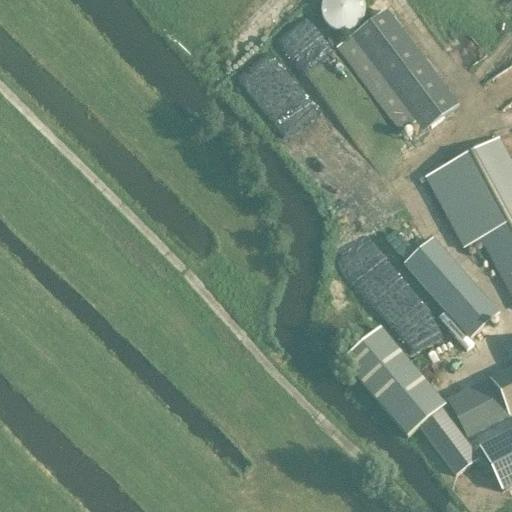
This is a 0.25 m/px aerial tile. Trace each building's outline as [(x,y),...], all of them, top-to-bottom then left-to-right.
[(350,41),(336,52),(401,137),(419,124),(426,134),(457,110),(385,15),(350,41)] [(511,172),(495,141),(424,180),(462,250),(463,251),(478,243),(479,242),(511,301),(511,172)] [(499,316),(433,241),(403,267),(470,342),(499,316)] [(420,430),(421,431),(442,415),(440,413),(445,408),(380,332),(341,364),(407,442),(420,430)] [(511,370),(489,382),(508,419),(509,420),(511,418),(511,349),(505,353),(505,354),(511,367),(511,370)] [(489,382),(446,404),(466,442),(509,420),(508,419),(489,382)] [(488,479),(442,415),(421,431),(467,494),(488,479)] [(511,433),(479,450),(502,494),(511,488),(511,433)]
